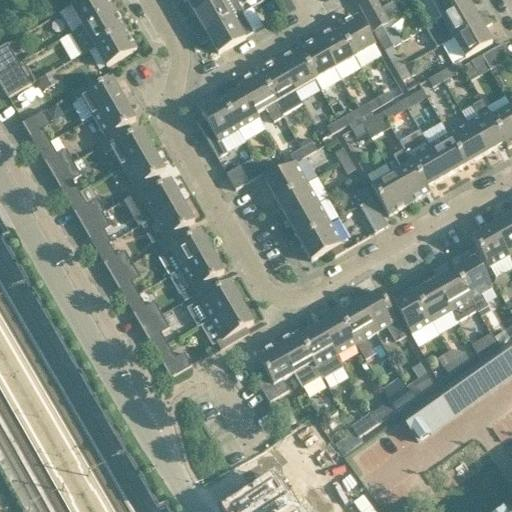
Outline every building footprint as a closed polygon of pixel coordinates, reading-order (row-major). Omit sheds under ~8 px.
[(107,0),(85,0),(60,15),(71,34),(72,35),(114,11),(107,0)] [(222,0),(221,0),(176,0),(175,1),(178,7),(187,2),(195,16),(222,0)] [(236,0),(222,0),(195,16),(203,30),(194,35),(198,41),(242,15),(244,14),(236,0)] [(374,33),(381,29),(389,24),(375,0),(371,0),(359,7),(374,33)] [(417,8),(431,0),(412,0),(417,8)] [(431,0),(417,8),(417,9),(419,7),(430,27),(442,20),(469,5),(466,0),(431,0)] [(469,5),(430,27),(425,30),(436,50),(442,46),(453,40),(489,19),(486,13),(477,18),(469,5)] [(83,56),(95,49),(95,48),(125,31),(114,11),(72,35),(83,56)] [(242,15),(198,41),(201,47),(210,42),(218,56),(245,41),(245,40),(253,35),(242,15)] [(337,29),(354,60),(375,48),(358,18),(337,29)] [(489,19),(453,40),(442,46),(454,67),(465,60),(475,55),(492,45),(484,31),(493,26),(489,19)] [(317,41),(335,71),(341,82),(361,70),(354,60),(337,29),(317,41)] [(388,39),(381,29),(374,33),(380,44),(385,53),(393,48),(388,39)] [(95,48),(95,49),(107,69),(137,52),(125,31),(95,48)] [(341,82),(335,71),(317,41),(298,52),(315,82),(321,93),(341,82)] [(488,73),(495,69),(511,59),(504,45),(480,59),(488,73)] [(0,77),(19,66),(7,46),(0,49),(0,77)] [(315,82),(298,52),(278,64),(295,94),(315,82)] [(396,72),(404,68),(398,57),(390,61),(396,72)] [(415,62),(404,68),(410,79),(416,75),(418,67),(415,62)] [(295,94),(278,64),(258,75),(283,118),(303,106),(295,94)] [(464,72),(459,64),(438,76),(442,84),(464,72)] [(4,92),(7,98),(8,100),(31,87),(19,66),(0,77),(0,86),(4,93),(4,92)] [(410,79),(404,68),(396,72),(403,84),(410,79)] [(54,72),(38,82),(45,92),(60,83),(54,72)] [(284,119),(283,118),(258,75),(237,87),(240,92),(241,92),(256,116),(257,116),(266,111),(274,125),(284,119)] [(438,76),(427,82),(432,90),(442,84),(438,76)] [(93,119),(124,101),(112,81),(103,86),(100,81),(102,81),(101,80),(73,96),(77,103),(83,100),(93,119)] [(241,92),(240,92),(222,103),(239,133),(260,121),(257,116),(256,116),(241,92)] [(389,94),(378,100),(382,108),(393,102),(389,94)] [(371,115),(382,108),(378,100),(366,107),(371,115)] [(414,100),(404,106),(408,113),(419,107),(414,100)] [(99,141),(103,147),(130,132),(127,127),(136,122),(124,101),(93,119),(104,138),(99,141)] [(198,126),(218,161),(228,156),(221,143),(239,133),(222,103),(201,115),(205,122),(198,126)] [(489,114),(489,115),(482,103),(473,108),(480,120),(468,126),(486,156),(505,146),(505,145),(491,120),(492,119),(489,114)] [(398,119),(408,113),(404,106),(394,111),(398,119)] [(358,112),(366,124),(373,120),(370,115),(371,115),(366,107),(358,112)] [(511,110),(511,109),(492,119),(491,120),(505,145),(505,146),(508,151),(511,148),(511,110)] [(50,144),(43,131),(54,125),(46,112),(23,125),(30,139),(31,139),(38,151),(50,144)] [(353,125),(349,127),(352,132),(363,126),(366,124),(358,112),(349,117),(353,125)] [(339,123),(343,131),(349,127),(353,125),(349,117),(339,123)] [(381,135),(379,130),(374,123),(373,120),(366,124),(363,126),(367,134),(371,140),(381,135)] [(343,131),(339,123),(327,130),(332,137),(343,131)] [(356,140),(367,134),(363,126),(352,132),(356,140)] [(468,126),(448,138),(466,168),(486,156),(468,126)] [(130,132),(103,147),(107,154),(112,151),(123,170),(153,152),(141,132),(132,137),(130,132)] [(399,145),(403,152),(411,166),(412,165),(426,190),(427,190),(446,179),(429,149),(419,133),(418,134),(419,135),(400,145),(400,144),(399,145)] [(446,179),(466,168),(448,138),(429,149),(446,179)] [(38,151),(42,158),(45,163),(45,164),(53,177),(74,164),(66,151),(57,156),(50,144),(38,151)] [(317,153),(312,145),(302,151),(306,159),(317,153)] [(306,159),(302,151),(291,157),(295,165),(306,159)] [(341,166),(349,162),(343,151),(335,155),(341,166)] [(129,192),(132,198),(159,183),(156,178),(165,173),(153,152),(123,170),(134,189),(129,192)] [(430,195),(427,190),(426,190),(412,165),(411,166),(403,152),(394,158),(401,171),(392,177),(409,207),(430,195)] [(264,176),(259,169),(254,160),(227,176),(236,192),(264,176)] [(259,169),(264,176),(275,170),(270,162),(259,169)] [(355,173),(349,162),(341,166),(348,177),(355,173)] [(61,190),(64,196),(68,202),(80,195),(73,183),(81,178),(74,164),(53,177),(60,190),(61,190)] [(307,186),(295,165),(283,173),(265,182),(277,203),(307,186)] [(409,207),(392,177),(371,188),(379,201),(389,219),(409,207)] [(152,221),(183,203),(171,183),(162,188),(159,183),(132,198),(136,205),(141,202),(152,221)] [(319,206),(307,186),(277,203),(288,223),(319,206)] [(366,190),(358,195),(364,205),(372,201),(366,190)] [(87,207),(80,195),(68,202),(75,214),(74,214),(82,227),(103,215),(106,214),(98,201),(87,207)] [(388,229),(372,201),(364,205),(366,209),(361,211),(376,236),(388,229)] [(158,243),(162,249),(188,234),(186,229),(195,224),(183,203),(152,221),(163,240),(158,243)] [(319,206),(288,223),(300,243),(330,225),(319,206)] [(90,241),(94,246),(97,253),(109,246),(112,244),(105,232),(111,228),(103,215),(82,227),(90,241)] [(511,217),(492,228),(510,259),(509,259),(511,263),(511,217)] [(342,246),(330,225),(300,243),(311,263),(342,246)] [(482,257),(489,270),(509,259),(510,259),(492,228),(472,240),(482,257)] [(182,272),(212,254),(200,234),(191,239),(188,234),(162,249),(166,256),(171,253),(182,272)] [(117,258),(109,246),(97,253),(104,265),(112,278),(133,266),(125,253),(117,258)] [(191,300),(218,285),(215,280),(224,275),(212,254),(182,272),(192,290),(187,294),(191,300)] [(492,291),(485,278),(475,260),(454,272),(478,313),(479,315),(488,309),(481,297),(492,291)] [(133,266),(112,278),(119,292),(120,291),(127,303),(139,296),(132,284),(140,279),(133,266)] [(434,284),(452,314),(458,324),(478,313),(454,272),(434,284)] [(434,284),(415,295),(432,325),(452,314),(434,284)] [(200,304),(211,323),(242,305),(230,285),(221,290),(218,285),(191,300),(195,307),(200,304)] [(359,305),(376,335),(387,329),(396,345),(406,339),(380,293),(359,305)] [(432,325),(415,295),(394,307),(411,337),(432,325)] [(127,303),(130,310),(134,316),(141,329),(162,317),(155,303),(146,308),(139,296),(127,303)] [(242,305),(211,323),(222,341),(217,344),(221,351),(249,335),(248,334),(247,335),(244,331),(253,326),(242,305)] [(376,356),(367,341),(376,335),(359,305),(339,317),(356,347),(366,362),(371,359),(376,356)] [(149,342),(153,348),(156,354),(168,347),(161,335),(170,330),(162,317),(141,329),(149,342)] [(339,317),(319,328),(337,358),(356,347),(339,317)] [(343,370),(337,358),(319,328),(301,339),(300,339),(314,364),(313,365),(316,370),(322,379),(323,382),(343,370)] [(300,339),(301,339),(298,334),(277,346),(294,376),(302,390),(322,379),(316,370),(313,365),(314,364),(300,339)] [(499,348),(509,341),(505,334),(494,341),(499,348)] [(499,348),(494,341),(491,336),(471,347),(480,362),(499,348)] [(511,348),(509,345),(497,354),(511,375),(511,348)] [(294,376),(277,346),(256,357),(262,368),(251,374),(269,405),(289,393),(283,382),(294,376)] [(171,380),(192,368),(185,355),(176,360),(168,347),(156,354),(164,367),(163,367),(171,380)] [(511,375),(497,354),(485,362),(501,385),(511,377),(511,375)] [(464,355),(463,356),(454,362),(459,369),(469,362),(464,355)] [(459,369),(454,362),(443,369),(448,377),(459,369)] [(485,362),(473,371),(489,394),(501,385),(485,362)] [(473,371),(462,379),(478,402),(489,394),(473,371)] [(425,376),(407,389),(415,401),(434,387),(428,380),(425,376)] [(462,379),(450,387),(466,410),(478,402),(462,379)] [(450,387),(438,395),(454,418),(466,410),(450,387)] [(407,389),(388,402),(396,414),(415,401),(407,389)] [(438,395),(426,404),(442,427),(454,418),(438,395)] [(377,427),(396,414),(388,402),(369,415),(377,427)] [(426,404),(414,412),(431,435),(442,427),(426,404)] [(414,412),(402,421),(418,444),(431,435),(414,412)] [(368,414),(351,426),(354,433),(359,440),(377,427),(369,415),(368,414)] [(292,416),(282,421),(287,430),(296,425),(292,416)] [(362,445),(359,440),(354,433),(335,446),(344,461),(362,445)] [(291,511),(274,485),(232,511),(291,511)]
